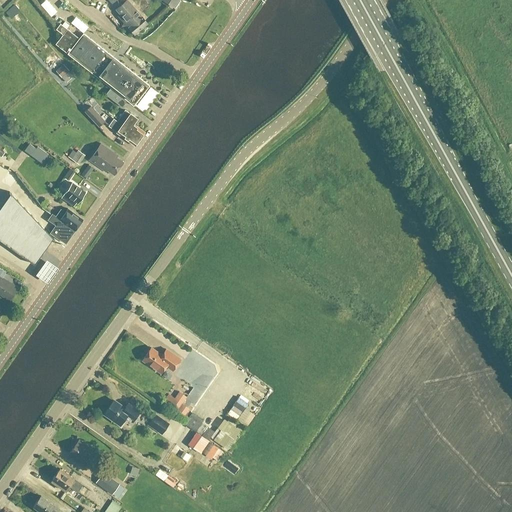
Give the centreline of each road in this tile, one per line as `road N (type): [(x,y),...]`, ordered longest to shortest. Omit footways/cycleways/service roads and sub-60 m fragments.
road 1 (tertiary): [(0,491),(185,231),(241,159),(310,95),(379,0)]
road 2 (tertiary): [(0,362),(253,0)]
road 3 (primary): [(511,277),(359,0)]
